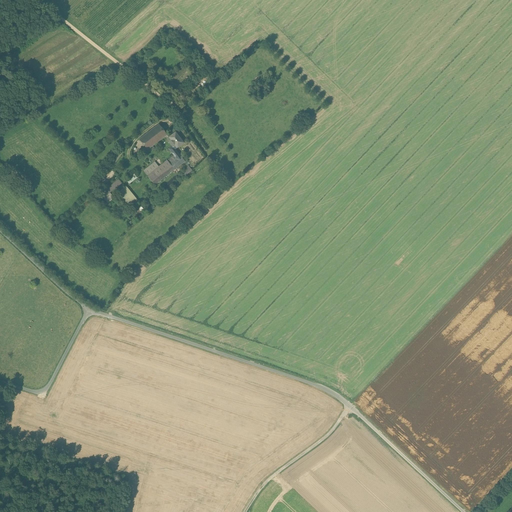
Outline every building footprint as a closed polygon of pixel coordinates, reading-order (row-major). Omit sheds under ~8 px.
[(159,124),(139,139),(147,150),(150,148),(153,146),(165,137),(167,135),(159,124)] [(184,143),(175,132),(169,137),(169,138),(177,148),(184,143)] [(180,156),(175,149),(177,148),(169,138),(169,137),(167,135),(165,137),(172,146),(168,149),(174,155),(176,159),(180,156)] [(119,149),(115,154),(120,157),(123,152),(119,149)] [(120,157),(115,154),(111,160),(115,164),(120,157)] [(159,167),(147,176),(155,185),(185,162),(180,155),(180,156),(176,159),(169,164),(167,161),(159,167)] [(176,159),(174,155),(167,161),(169,164),(176,159)] [(115,164),(111,160),(105,169),(109,172),(115,164)] [(155,162),(143,171),(147,176),(159,167),(155,162)] [(189,167),(181,173),(184,177),(192,171),(189,167)] [(134,174),(129,178),(132,182),(137,178),(134,174)] [(118,180),(95,198),(98,202),(103,198),(110,193),(121,184),(118,180)] [(126,186),(118,193),(130,209),(138,202),(126,186)] [(110,193),(103,198),(107,203),(113,198),(110,193)]
